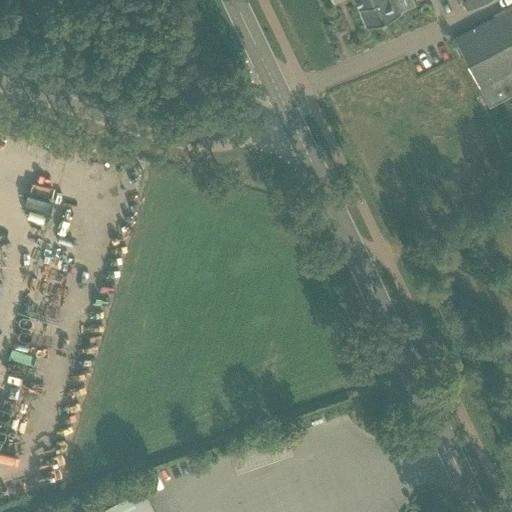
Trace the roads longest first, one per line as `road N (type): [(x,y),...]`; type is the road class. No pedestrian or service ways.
road 1 (secondary): [(477,511),(294,132)]
road 2 (unclassified): [(294,132),(232,155),(0,93)]
road 3 (secondary): [(294,132),(230,0)]
